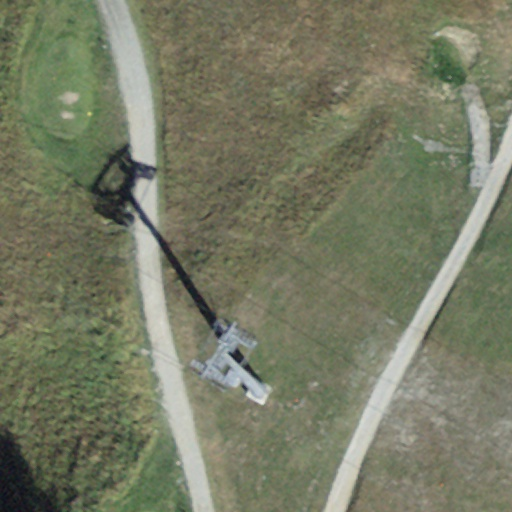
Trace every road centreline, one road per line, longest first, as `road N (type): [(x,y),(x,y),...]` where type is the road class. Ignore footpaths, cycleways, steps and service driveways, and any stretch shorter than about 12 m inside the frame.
road 1 (track): [(203,511),(155,317),(140,109),(111,0)]
road 2 (track): [(511,145),(373,413),(334,511)]
